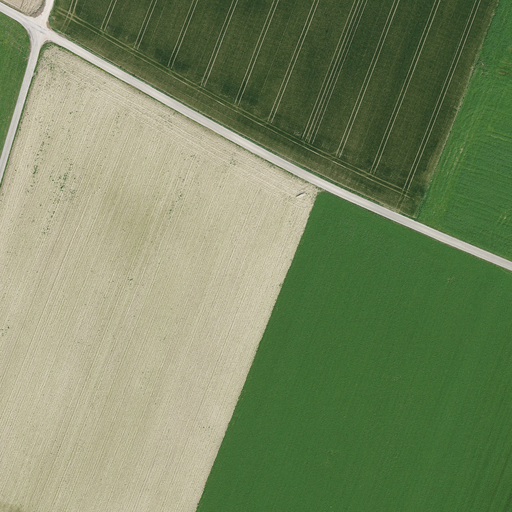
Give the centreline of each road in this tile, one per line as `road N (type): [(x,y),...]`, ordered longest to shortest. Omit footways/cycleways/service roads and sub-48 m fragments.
road 1 (unclassified): [(511,263),(344,193),(0,8)]
road 2 (track): [(0,174),(50,0)]
